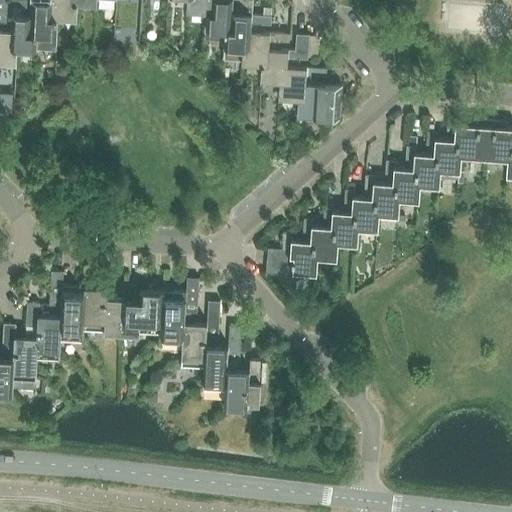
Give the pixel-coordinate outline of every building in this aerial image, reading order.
[(37,48),(38,32),(31,31),(32,11),(27,10),(27,6),(21,6),(12,6),(12,0),(0,0),(0,20),(1,21),(1,20),(7,21),(7,25),(13,25),(11,46),(18,46),(37,48)] [(57,33),(58,17),(52,17),(52,0),(12,0),(12,6),(21,6),(27,6),(27,10),(32,11),(31,31),(38,32),(57,33)] [(77,18),(78,2),(72,2),(71,0),(52,0),(52,17),(58,17),(77,18)] [(188,0),(188,11),(207,12),(207,11),(213,11),(213,0),(188,0)] [(206,28),(225,30),(225,29),(232,29),(233,8),(238,9),(238,5),(244,5),(253,6),(253,0),(213,0),(213,11),(207,11),(207,12),(206,28)] [(253,0),(253,6),(244,5),(238,5),(238,9),(233,8),(232,29),(225,29),(225,30),(226,30),(224,58),(243,59),(244,48),(243,48),(244,46),(250,46),(251,26),(256,26),(257,22),(262,22),(262,23),(271,24),(272,0),(253,0)] [(17,63),(18,46),(11,46),(13,25),(7,25),(7,21),(1,20),(1,21),(0,20),(0,61),(13,62),(17,63)] [(243,63),(262,65),(262,63),(268,64),(269,43),(275,43),(275,39),(281,40),(290,41),(290,33),(262,31),(262,23),(262,22),(257,22),(256,26),(251,26),(250,46),(244,46),(243,48),(244,48),(243,59),(243,63)] [(261,80),(280,81),(280,80),(287,81),(288,60),(293,61),(293,57),(299,57),(299,58),(308,58),(310,34),(297,33),(296,49),(280,48),(281,40),(275,39),(275,43),(269,43),(268,64),(262,63),(262,65),(261,80)] [(280,97),(299,99),(299,98),(305,98),(306,78),(311,78),(312,74),(318,74),(317,75),(326,75),(327,67),(299,65),(299,58),(299,57),(293,57),(293,61),(288,60),(287,81),(280,80),(280,81),(281,81),(280,97)] [(299,98),(299,99),(298,114),(339,117),(340,104),(341,92),(341,84),(317,83),(317,75),(318,74),(312,74),(311,78),(306,78),(305,98),(299,98)] [(233,80),(232,92),(240,93),(241,81),(233,80)] [(0,108),(11,109),(12,93),(0,92),(0,108)] [(456,116),(455,116),(449,116),(447,132),(454,133),(454,139),(457,139),(456,154),(461,155),(476,156),(480,156),(481,140),(477,140),(478,125),(475,125),(475,118),(470,117),(468,117),(467,123),(456,122),(456,116)] [(511,126),(507,126),(508,120),(503,120),(501,120),(497,120),(494,119),(492,119),(479,118),(475,118),(475,125),(478,125),(477,140),(481,140),(480,156),(509,158),(511,158),(511,126)] [(435,137),(436,131),(428,130),(426,147),(433,147),(433,154),(436,154),(435,169),(440,169),(459,171),(461,155),(456,154),(457,139),(454,139),(454,133),(447,132),(447,138),(435,137)] [(410,145),(415,145),(416,136),(408,135),(407,145),(410,145)] [(419,184),(438,185),(440,169),(435,169),(436,154),(433,154),(433,147),(426,147),(426,152),(415,151),(415,145),(410,145),(407,145),(406,162),(413,162),(413,168),(416,168),(415,183),(419,184)] [(399,198),(418,200),(419,184),(415,183),(416,168),(413,168),(413,162),(406,162),(405,167),(394,166),(395,160),(387,159),(385,176),(393,177),(393,183),(396,183),(395,198),(399,198)] [(385,176),(385,181),(374,180),(374,174),(366,174),(365,191),(372,191),(371,197),(375,198),(374,213),(378,213),(398,214),(399,198),(395,198),(396,183),(393,183),(393,177),(385,176)] [(355,227),(359,228),(377,229),(378,213),(374,213),(375,198),(371,197),(372,191),(365,191),(364,196),(362,195),(353,195),(354,189),(346,188),(344,205),(353,206),(352,212),(356,212),(355,227)] [(334,242),(339,242),(358,243),(359,228),(355,227),(356,212),(352,212),(353,206),(344,205),(344,210),(339,210),(333,209),(333,203),(325,203),(323,220),(332,221),(331,226),(335,226),(334,242)] [(404,215),(400,215),(397,215),(396,224),(404,224),(404,215)] [(312,224),(313,218),(304,217),(303,235),(312,236),(311,241),(315,241),(314,256),(318,257),(338,258),(339,242),(334,242),(335,226),(331,226),(332,221),(323,220),(323,224),(315,224),(312,224)] [(303,239),(292,238),(292,232),(284,232),(283,248),(291,249),(290,255),(294,255),(294,262),(293,270),(295,270),(317,272),(318,257),(314,256),(315,241),(311,241),(312,236),(303,235),(303,239)] [(283,248),(268,247),(268,250),(267,260),(294,262),(294,255),(290,255),(291,249),(283,248)] [(267,260),(267,270),(267,272),(294,274),(295,270),(293,270),(294,262),(267,260)] [(84,338),(84,330),(84,329),(84,320),(85,294),(85,286),(63,284),(63,271),(52,270),(50,304),(61,304),(61,316),(61,328),(60,350),(61,350),(62,337),(84,338)] [(161,339),(183,341),(184,335),(183,335),(183,334),(184,334),(185,321),(186,310),(197,310),(199,277),(187,276),(187,291),(164,290),(164,298),(163,298),(162,324),(161,324),(161,325),(162,325),(162,330),(161,334),(161,339)] [(105,333),(122,334),(124,299),(109,298),(110,287),(85,286),(85,294),(84,320),(84,329),(84,330),(84,327),(106,329),(105,333)] [(140,329),(162,330),(162,325),(161,325),(161,324),(162,324),(163,298),(164,298),(164,290),(140,289),(139,300),(124,299),(122,334),(140,335),(140,329)] [(60,357),(61,350),(60,350),(61,328),(61,316),(39,315),(39,302),(28,301),(27,325),(38,325),(38,337),(37,350),(38,350),(38,356),(60,357)] [(182,373),(204,374),(205,359),(207,345),(207,333),(218,334),(220,312),(208,311),(208,323),(185,321),(184,334),(183,334),(183,335),(184,335),(183,341),(183,357),(182,373)] [(37,372),(38,356),(38,350),(37,350),(38,337),(15,336),(16,323),(4,322),(3,345),(15,345),(14,357),(14,370),(14,379),(36,380),(36,372),(37,372)] [(225,396),(226,382),(226,381),(227,370),(229,358),(240,358),(241,324),(230,324),(229,346),(207,345),(205,359),(204,374),(204,381),(203,394),(225,396)] [(0,391),(13,392),(14,379),(14,370),(14,357),(0,356),(0,391)] [(226,382),(225,396),(225,403),(248,405),(248,403),(260,404),(262,358),(251,358),(250,371),(227,370),(226,381),(226,382)]
